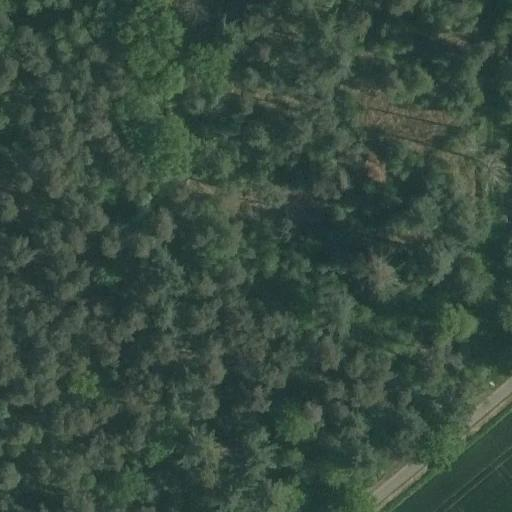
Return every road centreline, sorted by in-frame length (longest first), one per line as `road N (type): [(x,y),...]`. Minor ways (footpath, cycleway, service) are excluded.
road 1 (track): [(509,386),(496,362),(491,0)]
road 2 (unclassified): [(511,384),(358,511)]
